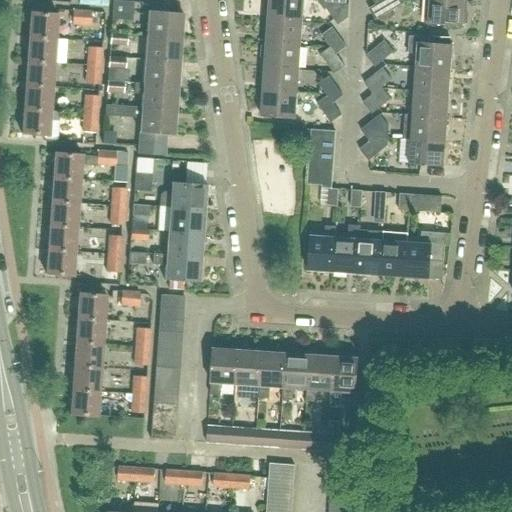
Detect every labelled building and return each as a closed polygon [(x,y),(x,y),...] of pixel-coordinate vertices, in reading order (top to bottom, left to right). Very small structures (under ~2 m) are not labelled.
[(304,22),(305,0),(265,0),(267,10),(269,11),(268,20),(304,22)] [(320,0),(339,26),(349,18),(350,0),(320,0)] [(405,4),(402,0),(386,0),(377,6),(376,5),(369,9),(376,21),(394,10),(405,4)] [(468,13),(464,11),(465,2),(439,0),(425,0),(424,24),(428,24),(464,26),(464,25),(463,25),(467,23),(468,13)] [(114,1),(112,19),(133,21),(134,2),(114,1)] [(73,11),(72,25),(91,26),(92,13),(73,11)] [(149,13),(148,36),(182,39),(183,15),(184,15),(184,14),(148,11),(148,12),(149,13)] [(29,38),(56,40),(58,15),(30,13),(29,38)] [(268,20),(266,44),(302,46),(304,22),(268,20)] [(332,48),(338,54),(347,47),(333,27),(322,35),(332,48)] [(111,33),(111,44),(127,45),(128,34),(111,33)] [(182,39),(148,36),(146,36),(145,60),(181,62),(183,39),(182,39)] [(418,53),(417,68),(451,70),(453,46),(451,45),(451,40),(434,38),(433,44),(429,44),(429,38),(410,36),(408,53),(418,53)] [(56,62),(69,62),(70,37),(57,37),(56,62)] [(27,62),(55,64),(56,40),(29,38),(27,62)] [(386,41),(366,56),(376,68),(395,52),(386,41)] [(266,68),(300,70),(301,70),(302,46),(266,44),(266,45),(263,46),(262,56),(265,58),(265,68),(266,68)] [(89,47),(87,66),(100,67),(102,48),(89,47)] [(338,54),(332,48),(321,55),(335,74),(346,66),(338,54)] [(109,68),(125,69),(126,58),(109,57),(109,68)] [(145,60),(143,84),(179,86),(181,62),(145,60)] [(53,88),(55,64),(27,62),(25,86),(53,88)] [(99,85),(100,67),(87,66),(86,84),(99,85)] [(266,68),(264,92),(298,94),(300,70),(266,68)] [(365,83),(374,94),(383,88),(393,80),(383,68),(365,83)] [(450,94),(451,70),(417,68),(415,92),(450,94)] [(319,83),(328,96),(335,103),(344,96),(330,76),(319,83)] [(107,92),(124,93),(125,83),(108,82),(107,92)] [(141,108),(177,110),(178,110),(179,86),(143,84),(136,84),(135,94),(142,95),(141,108)] [(25,86),(23,110),(51,112),(53,88),(25,86)] [(383,88),(374,94),(363,103),(373,114),(392,99),(383,88)] [(297,118),(298,94),(264,92),(262,115),(261,115),(261,117),(297,119),(297,118)] [(415,92),(414,116),(448,118),(450,94),(415,92)] [(85,95),(84,114),(97,114),(98,96),(85,95)] [(343,115),(335,103),(328,96),(318,103),(332,123),(343,115)] [(166,156),(168,135),(176,135),(176,134),(175,134),(177,110),(141,108),(106,105),(105,116),(142,119),(141,131),(140,131),(140,132),(141,133),(139,154),(166,156)] [(51,112),(23,110),(21,134),(49,136),(50,122),(57,123),(58,114),(51,114),(51,112)] [(97,114),(84,114),(83,132),(96,133),(97,114)] [(362,130),(371,141),(380,135),(390,127),(381,115),(362,130)] [(446,142),(448,118),(414,116),(412,139),(446,142)] [(312,131),(311,144),(336,145),(336,132),(312,130),(312,131)] [(407,157),(411,136),(395,133),(391,153),(407,157)] [(389,146),(380,135),(371,141),(360,149),(369,161),(389,146)] [(446,142),(412,139),(410,163),(410,164),(445,167),(445,166),(446,142)] [(336,145),(311,144),(310,157),(335,159),(336,145)] [(96,165),(115,166),(126,167),(127,153),(97,151),(97,156),(82,155),(54,153),(53,178),(80,180),(81,164),(96,165)] [(310,157),(309,170),(334,172),(335,159),(310,157)] [(138,158),(138,171),(154,172),(154,158),(138,158)] [(334,172),(309,170),(308,184),(333,185),(334,172)] [(135,171),(134,191),(151,192),(152,172),(135,171)] [(79,204),(80,180),(53,178),(51,202),(79,204)] [(205,210),(207,187),(207,185),(172,183),(171,184),(172,184),(172,193),(164,192),(160,195),(159,206),(171,207),(205,210)] [(114,187),(112,205),(125,207),(126,188),(114,187)] [(329,189),(328,206),(338,206),(339,190),(329,189)] [(353,191),(352,207),(362,208),(363,192),(353,191)] [(377,192),(375,209),(386,210),(387,193),(377,192)] [(400,211),(410,211),(411,195),(401,194),(400,211)] [(443,197),(411,195),(410,211),(442,214),(443,197)] [(95,203),(107,204),(108,196),(96,196),(95,203)] [(77,228),(79,204),(51,202),(49,226),(77,228)] [(123,225),(125,207),(112,205),(110,224),(123,225)] [(133,205),(132,216),(149,217),(150,206),(133,205)] [(171,207),(169,232),(203,234),(205,210),(171,207)] [(75,252),(77,228),(49,226),(48,250),(75,252)] [(311,232),(311,236),(309,272),(334,273),(336,234),(334,234),(335,227),(324,226),(324,233),(311,232)] [(350,234),(336,234),(334,273),(358,275),(360,230),(361,226),(350,226),(350,234)] [(131,240),(147,241),(148,230),(131,229),(131,240)] [(358,275),(382,276),(385,232),(360,230),(358,275)] [(405,278),(430,279),(431,261),(445,262),(446,233),(422,231),(422,243),(408,242),(405,278)] [(167,255),(201,258),(203,234),(169,232),(167,255)] [(408,233),(385,232),(382,276),(405,278),(408,242),(407,242),(408,233)] [(110,235),(108,254),(121,255),(123,236),(110,235)] [(75,252),(48,250),(46,274),(74,276),(75,252)] [(130,253),(129,264),(146,265),(146,254),(130,253)] [(120,273),(121,255),(108,254),(107,272),(120,273)] [(164,280),(169,281),(168,288),(181,289),(182,282),(200,283),(202,258),(201,258),(167,255),(153,254),(153,264),(165,265),(164,279),(164,280)] [(511,280),(497,282),(499,316),(511,315),(511,280)] [(122,292),(120,305),(139,306),(140,293),(122,292)] [(78,293),(77,318),(104,320),(106,295),(78,293)] [(184,309),(185,296),(161,295),(160,307),(184,309)] [(160,307),(159,319),(183,321),(184,309),(160,307)] [(75,342),(103,344),(104,320),(77,318),(75,342)] [(182,333),(183,321),(159,319),(158,331),(182,333)] [(137,328),(136,346),(149,347),(151,329),(137,328)] [(158,331),(157,343),(181,345),(182,333),(158,331)] [(73,366),(101,368),(103,344),(75,342),(73,366)] [(181,357),(181,345),(157,343),(156,355),(181,357)] [(149,347),(136,346),(134,365),(148,365),(149,347)] [(223,384),(237,385),(239,350),(214,348),(211,395),(222,396),(223,384)] [(263,351),(239,350),(237,385),(237,386),(261,387),(263,352),(263,351)] [(263,352),(261,387),(260,397),(269,397),(270,387),(283,388),(285,388),(287,354),(263,352)] [(311,355),(287,354),(285,388),(283,388),(283,398),(293,399),(294,389),(307,390),(308,390),(311,355)] [(156,355),(156,367),(180,368),(181,357),(156,355)] [(308,390),(307,390),(306,400),(317,401),(318,391),(331,391),(333,392),(335,357),(311,355),(308,390)] [(359,358),(335,357),(333,392),(331,391),(331,401),(341,402),(342,392),(356,393),(357,394),(360,358),(359,358)] [(72,390),(99,392),(101,368),(73,366),(72,390)] [(179,380),(180,368),(156,367),(155,379),(179,380)] [(134,376),(133,394),(146,395),(147,377),(134,376)] [(155,379),(154,391),(178,392),(179,380),(155,379)] [(98,417),(99,392),(72,390),(70,415),(98,417)] [(177,404),(178,392),(154,391),(153,402),(177,404)] [(146,395),(133,394),(131,412),(144,413),(146,395)] [(153,402),(152,414),(176,416),(177,404),(153,402)] [(152,414),(151,426),(175,428),(176,416),(152,414)] [(362,437),(340,435),(341,414),(329,414),(327,435),(329,435),(328,451),(361,453),(362,437)] [(174,441),(175,428),(151,426),(150,439),(174,441)] [(208,443),(232,445),(233,428),(209,426),(208,443)] [(257,430),(233,428),(232,445),(256,446),(257,430)] [(280,448),(281,431),(257,430),(256,446),(280,448)] [(305,433),(292,432),(281,431),(280,448),(304,450),(305,433)] [(327,435),(305,433),(304,450),(328,451),(329,435),(327,435)] [(296,465),(270,463),(269,476),(295,478),(296,465)] [(120,467),(119,480),(137,482),(138,468),(120,467)] [(156,470),(138,468),(137,482),(155,483),(156,470)] [(167,470),(166,484),(184,485),(186,472),(167,470)] [(204,473),(186,472),(184,485),(203,487),(204,473)] [(215,474),(214,488),(232,489),(233,475),(215,474)] [(251,476),(233,475),(232,489),(250,490),(251,476)] [(269,476),(268,489),(294,490),(295,478),(269,476)] [(294,490),(268,489),(268,501),(293,503),(294,490)] [(331,493),(330,506),(355,507),(356,494),(331,493)] [(268,501),(266,511),(292,511),(293,503),(268,501)]
